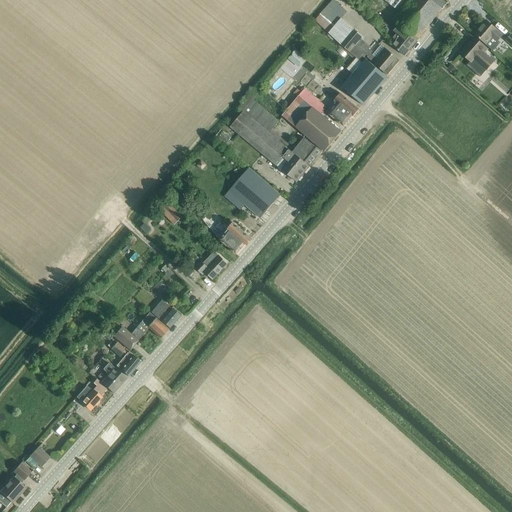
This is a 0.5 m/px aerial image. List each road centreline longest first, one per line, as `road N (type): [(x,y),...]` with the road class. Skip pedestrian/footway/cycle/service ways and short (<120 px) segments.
road 1 (unclassified): [(22,511),(379,104)]
road 2 (unclassified): [(511,221),(379,104)]
road 3 (unclassified): [(379,104),(464,0)]
